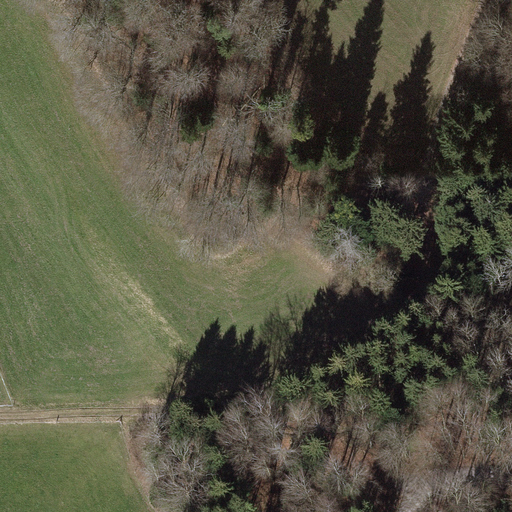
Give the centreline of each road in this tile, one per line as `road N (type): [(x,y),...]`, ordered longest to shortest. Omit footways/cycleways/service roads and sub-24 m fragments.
road 1 (track): [(233,409),(295,391),(378,339),(417,300),(431,253),(441,133),(493,0)]
road 2 (track): [(0,418),(233,409)]
road 3 (track): [(233,409),(435,498)]
